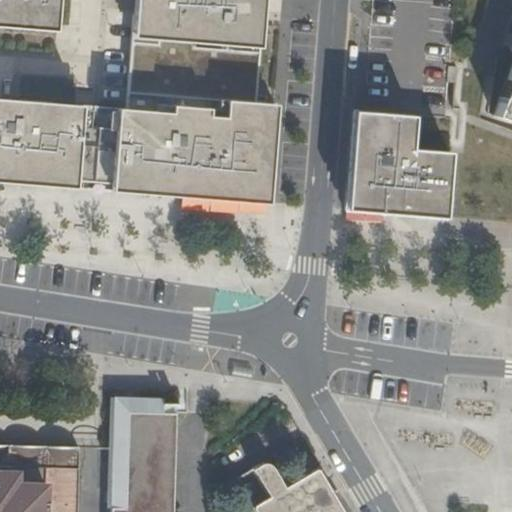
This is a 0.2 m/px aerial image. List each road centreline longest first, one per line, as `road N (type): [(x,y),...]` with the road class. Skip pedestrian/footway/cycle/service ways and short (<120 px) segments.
road 1 (unknown): [(0,229),(218,245),(242,204),(266,0)]
road 2 (residential): [(336,0),(314,265),(294,304),(289,339)]
road 3 (residential): [(0,299),(289,339)]
road 4 (residential): [(289,339),(381,511)]
road 5 (residential): [(451,367),(289,339)]
